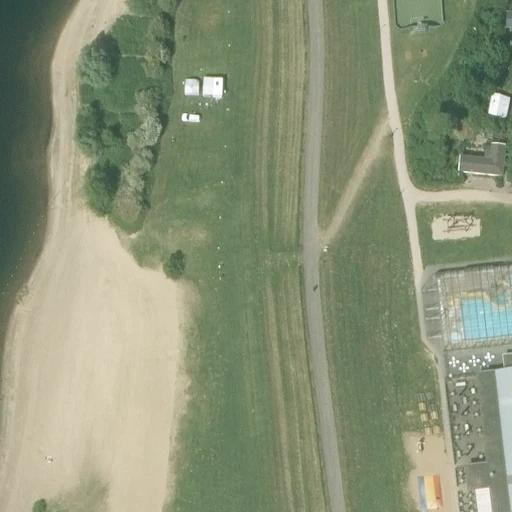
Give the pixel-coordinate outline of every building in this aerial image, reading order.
[(181,117),(197,117),(197,99),(182,99),(181,117)] [(506,177),(508,139),(492,139),(492,155),(465,155),(464,176),(506,177)] [(511,265),(435,275),(443,353),(511,344),(511,265)] [(476,511),(511,511),(511,373),(503,374),(482,377),(478,377),(478,378),(488,467),(466,470),(468,487),(475,492),(476,511)] [(469,425),(453,426),(456,457),(472,456),(469,425)]
